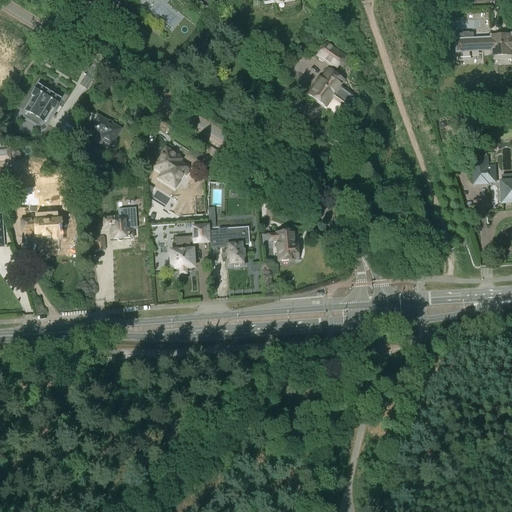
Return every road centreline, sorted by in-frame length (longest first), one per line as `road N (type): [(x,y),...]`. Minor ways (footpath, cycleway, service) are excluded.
road 1 (secondary): [(341,232),(205,127),(0,1)]
road 2 (primary): [(19,335),(225,331)]
road 3 (primary): [(222,316),(19,335)]
road 4 (unclassified): [(349,511),(349,477),(384,324)]
road 5 (primary): [(225,331),(384,324)]
road 6 (primary): [(362,305),(222,316)]
road 7 (primary): [(511,296),(381,305)]
road 8 (primary): [(384,324),(511,305)]
